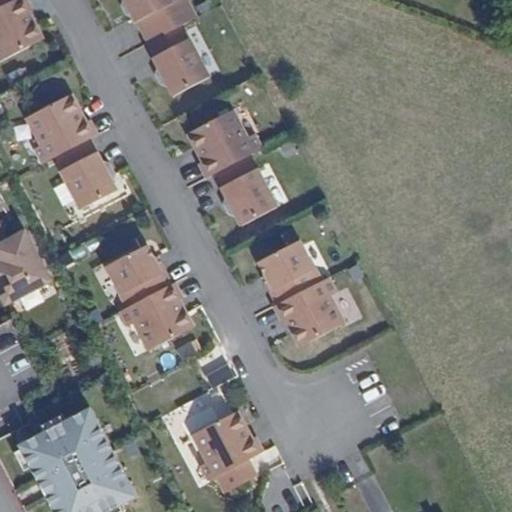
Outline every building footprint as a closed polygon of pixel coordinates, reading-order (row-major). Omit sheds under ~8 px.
[(0,0),(0,73),(58,42),(34,0),(0,0)] [(176,7),(172,0),(118,0),(133,29),(138,27),(147,45),(150,43),(180,29),(198,20),(189,1),(176,7)] [(180,29),(150,43),(157,57),(152,59),(173,100),(213,81),(192,39),(186,42),(180,29)] [(72,94),(26,117),(78,221),(124,198),(72,94)] [(235,110),(188,135),(212,179),(217,175),(251,158),(265,151),(257,137),(251,140),(235,110)] [(251,158),(217,175),(223,187),(218,190),(241,232),(282,210),(261,170),(258,172),(251,158)] [(0,225),(0,307),(2,312),(51,288),(26,235),(9,244),(0,225)] [(304,240),(260,261),(280,303),(323,280),(304,240)] [(106,268),(126,309),(168,289),(149,247),(106,268)] [(280,303),(273,306),(298,354),(349,328),(333,297),(341,293),(331,276),(323,280),(280,303)] [(126,309),(118,313),(127,329),(135,325),(148,353),(197,330),(175,285),(168,289),(126,309)] [(10,319),(0,323),(0,352),(4,361),(25,351),(10,319)] [(194,340),(177,349),(184,361),(200,352),(194,340)] [(239,407),(190,434),(226,498),(257,481),(247,463),(265,453),(239,407)] [(18,453),(46,511),(128,511),(136,508),(92,417),(18,453)]
